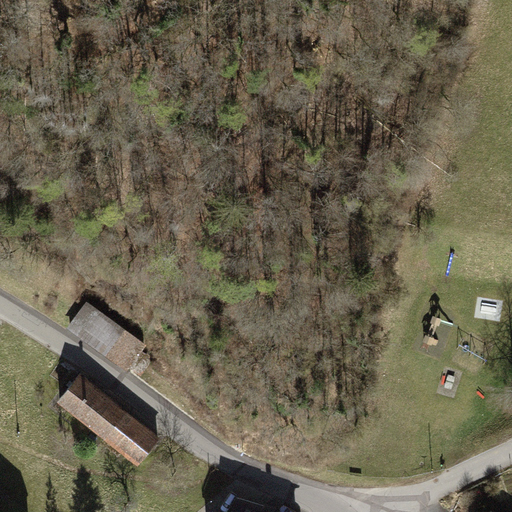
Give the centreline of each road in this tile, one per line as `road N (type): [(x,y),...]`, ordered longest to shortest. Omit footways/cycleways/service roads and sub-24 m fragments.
road 1 (primary): [(333,511),(241,470),(0,301)]
road 2 (unclassified): [(511,450),(401,511)]
